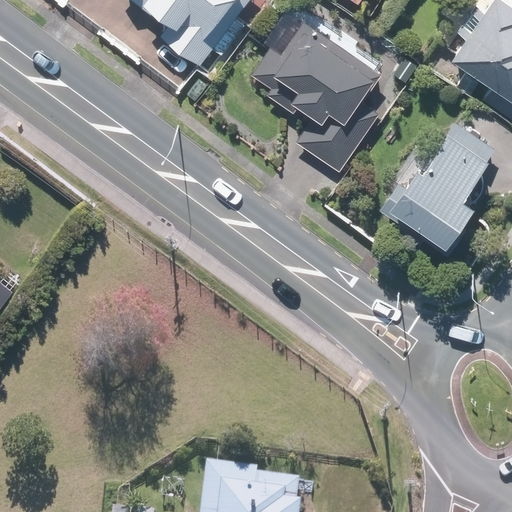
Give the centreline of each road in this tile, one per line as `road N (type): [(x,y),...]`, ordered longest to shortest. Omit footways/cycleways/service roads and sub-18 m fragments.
road 1 (secondary): [(325,286),(0,49)]
road 2 (secondary): [(422,390),(325,286)]
road 3 (secondary): [(325,286),(452,334)]
